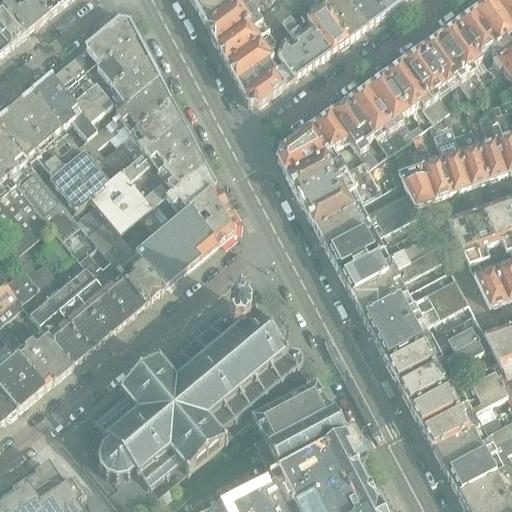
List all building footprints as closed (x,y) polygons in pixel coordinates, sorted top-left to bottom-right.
[(35,0),(17,0),(10,7),(17,15),(32,3),(35,0)] [(48,23),(75,0),(35,0),(32,3),(48,23)] [(187,0),(192,8),(204,0),(187,0)] [(204,31),(246,0),(204,0),(192,8),(204,31)] [(214,49),(280,0),(246,0),(204,31),(214,49)] [(224,68),(283,26),(289,22),(290,23),(298,17),(301,16),(289,0),(280,0),(214,49),(224,68)] [(350,46),(321,7),(315,0),(289,0),(301,16),(298,17),(309,32),(311,30),(333,59),(350,46)] [(327,0),(329,2),(321,7),(350,46),(368,33),(344,0),(327,0)] [(386,21),(370,0),(344,0),(368,33),(386,21)] [(404,8),(398,0),(370,0),(386,21),(404,8)] [(511,0),(498,0),(493,4),(511,33),(511,0)] [(48,23),(32,3),(17,15),(10,7),(3,13),(26,41),(48,23)] [(511,38),(511,33),(493,4),(492,5),(492,4),(474,17),(505,60),(511,55),(511,53),(505,44),(511,38)] [(26,41),(3,13),(0,14),(0,43),(10,55),(26,41)] [(505,60),(474,17),(456,30),(479,62),(488,55),(496,66),(505,60)] [(311,30),(309,32),(301,38),(290,23),(289,22),(283,26),(315,72),(333,59),(311,30)] [(315,72),(283,26),(224,68),(247,110),(247,111),(257,113),(315,72)] [(91,81),(136,44),(129,30),(129,29),(118,27),(118,28),(84,55),(87,60),(83,64),(86,67),(85,72),(84,73),(91,81)] [(481,65),(479,62),(456,30),(438,43),(477,97),(484,91),(471,72),(481,65)] [(0,43),(0,62),(10,55),(0,43)] [(477,97),(438,43),(420,56),(445,91),(455,84),(468,104),(477,97)] [(80,119),(147,64),(136,44),(91,81),(89,83),(96,91),(73,110),(80,119)] [(59,94),(84,73),(85,72),(86,67),(83,64),(87,60),(84,55),(51,83),(59,94)] [(508,85),(511,82),(511,55),(505,60),(496,66),(486,73),(492,82),(502,75),(508,85)] [(445,91),(420,56),(402,69),(441,123),(449,117),(435,98),(445,91)] [(121,116),(159,86),(147,64),(80,119),(96,138),(105,130),(108,128),(102,120),(115,109),(121,116)] [(441,123),(402,69),(384,81),(410,116),(419,110),(432,129),(441,123)] [(410,116),(384,81),(370,91),(408,145),(411,143),(419,138),(421,137),(416,131),(409,137),(399,123),(410,116)] [(511,105),(511,82),(508,85),(511,89),(511,88),(511,96),(499,101),(502,109),(511,105)] [(73,110),(59,94),(51,83),(31,100),(62,137),(64,135),(71,129),(86,146),(96,138),(80,119),(73,110)] [(129,139),(170,107),(159,86),(121,116),(115,122),(121,129),(111,137),(105,130),(96,138),(86,146),(78,152),(92,171),(102,163),(96,155),(123,132),(129,139)] [(408,145),(370,91),(366,94),(349,106),(373,142),(383,157),(386,161),(408,145)] [(108,191),(92,171),(78,152),(64,135),(62,137),(31,100),(13,114),(65,176),(55,184),(54,183),(49,187),(75,219),(89,207),(108,191)] [(511,105),(502,109),(505,117),(511,114),(511,105)] [(373,142),(349,106),(332,119),(350,146),(363,167),(368,174),(386,161),(383,157),(374,163),(364,149),(373,142)] [(140,162),(181,127),(170,107),(129,139),(130,140),(128,142),(135,150),(109,171),(102,163),(92,171),(108,191),(120,180),(135,167),(130,161),(135,156),(140,162)] [(65,176),(13,114),(0,125),(0,136),(26,166),(35,159),(54,183),(55,184),(65,176)] [(335,154),(350,146),(332,119),(331,120),(331,119),(280,156),(279,156),(277,166),(285,180),(335,154)] [(511,139),(503,142),(500,135),(509,131),(505,120),(488,126),(507,179),(511,177),(511,139)] [(507,179),(488,126),(486,121),(478,123),(487,148),(477,151),(489,186),(507,179)] [(172,197),(204,171),(181,127),(140,162),(135,167),(120,180),(134,196),(151,214),(167,200),(160,191),(164,188),(172,197)] [(471,192),(454,142),(453,142),(449,133),(449,132),(442,137),(451,161),(441,164),(453,198),(471,192)] [(71,221),(26,166),(0,136),(0,172),(50,234),(76,264),(79,267),(88,260),(90,259),(87,255),(94,249),(88,241),(71,221)] [(424,151),(419,138),(411,143),(417,156),(419,155),(424,151),(424,150),(424,151)] [(489,186),(477,151),(467,155),(461,139),(454,142),(471,192),(489,186)] [(320,186),(343,174),(345,177),(363,167),(350,146),(335,154),(285,180),(285,181),(296,203),(297,202),(301,210),(326,197),(320,186)] [(453,198),(441,164),(431,168),(428,159),(424,151),(419,155),(436,204),(453,198)] [(419,155),(417,156),(410,161),(414,173),(396,179),(407,198),(414,209),(415,211),(436,204),(419,155)] [(362,209),(356,198),(375,188),(367,174),(368,174),(363,167),(345,177),(343,174),(320,186),(326,197),(301,210),(302,212),(313,233),(360,210),(362,209)] [(153,243),(216,195),(204,171),(172,197),(172,198),(168,201),(167,200),(151,214),(134,196),(120,180),(108,191),(89,207),(106,227),(133,259),(135,261),(144,253),(129,235),(139,226),(153,243)] [(37,277),(21,258),(50,234),(0,172),(0,247),(23,276),(38,295),(57,280),(54,277),(52,278),(48,273),(46,274),(44,271),(37,277)] [(220,250),(232,240),(233,240),(235,229),(234,229),(227,216),(216,195),(153,243),(154,244),(144,253),(135,261),(164,297),(165,296),(219,251),(220,250)] [(371,232),(367,225),(374,221),(377,228),(414,209),(407,198),(365,221),(360,210),(313,233),(321,248),(325,256),(371,232)] [(511,203),(500,207),(511,242),(511,203)] [(511,254),(511,242),(500,207),(483,213),(495,249),(494,250),(497,259),(501,257),(501,258),(505,256),(505,257),(509,255),(511,254)] [(376,244),(420,220),(415,211),(414,209),(377,228),(381,236),(374,239),(371,232),(325,256),(337,278),(382,255),(376,244)] [(495,249),(483,213),(465,219),(482,265),(489,262),(497,259),(494,250),(495,249)] [(482,265),(465,219),(447,226),(463,260),(469,258),(472,269),(477,267),(482,265)] [(164,297),(135,261),(133,259),(106,227),(88,241),(94,249),(110,268),(146,312),(164,297)] [(401,273),(437,253),(431,241),(387,264),(382,255),(337,278),(349,300),(394,277),(401,273)] [(71,264),(55,244),(41,256),(58,275),(71,264)] [(401,289),(444,265),(437,253),(401,273),(405,280),(398,284),(394,277),(349,300),(354,309),(361,322),(406,299),(401,289)] [(511,304),(511,266),(505,269),(501,258),(501,257),(497,259),(489,262),(510,306),(511,304)] [(146,312),(110,268),(101,276),(88,260),(79,267),(128,326),(146,312)] [(489,262),(482,265),(477,267),(482,277),(473,280),(489,313),(510,306),(489,262)] [(128,326),(79,267),(76,264),(57,280),(65,290),(109,342),(128,326)] [(23,276),(5,291),(20,310),(38,295),(23,276)] [(109,342),(65,290),(57,280),(38,295),(46,305),(90,358),(109,342)] [(20,310),(5,291),(0,284),(0,342),(3,346),(11,340),(3,330),(23,314),(20,310)] [(418,320),(414,313),(420,309),(425,317),(461,297),(455,285),(415,306),(411,307),(406,299),(361,322),(369,336),(368,336),(373,344),(418,320)] [(46,305),(38,295),(20,310),(23,314),(47,342),(73,373),(90,358),(46,305)] [(425,335),(430,330),(468,310),(461,297),(425,317),(429,324),(423,328),(418,320),(373,344),(384,366),(430,342),(425,335)] [(88,423),(61,446),(115,511),(147,511),(224,449),(224,451),(226,449),(226,447),(253,424),(264,444),(254,449),(269,481),(347,440),(346,438),(345,438),(334,417),(334,416),(333,416),(332,417),(328,409),(317,389),(318,389),(317,388),(316,388),(315,388),(316,389),(310,392),(302,383),(303,382),(297,374),(301,370),(302,371),(303,370),(302,369),(302,363),(303,363),(303,361),(302,362),(298,357),(298,356),(297,355),(297,356),(290,356),(290,355),(289,355),(289,356),(286,359),(286,358),(285,359),(284,358),(281,355),(286,351),(287,351),(288,350),(287,349),(288,338),(288,337),(289,337),(288,335),(287,335),(280,326),(279,326),(280,325),(278,324),(278,325),(277,325),(266,324),(265,323),(264,323),(264,324),(259,328),(256,325),(257,324),(256,323),(257,323),(255,321),(254,322),(254,321),(252,322),(253,323),(250,326),(250,320),(244,313),(243,313),(236,312),(235,312),(228,318),(228,322),(227,323),(225,320),(224,321),(208,333),(209,334),(208,334),(210,337),(196,348),(194,346),(193,347),(193,346),(187,351),(177,359),(178,359),(177,360),(179,362),(174,366),(174,367),(169,361),(168,360),(168,359),(167,359),(167,360),(160,366),(158,364),(155,367),(156,368),(122,396),(121,395),(118,398),(118,399),(119,400),(116,403),(109,408),(100,416),(95,420),(90,424),(88,423)] [(443,364),(439,358),(449,352),(452,358),(484,342),(483,340),(478,330),(436,352),(433,346),(435,345),(432,341),(430,342),(384,366),(397,389),(443,364)] [(511,352),(505,333),(483,340),(484,342),(490,354),(502,376),(507,382),(509,384),(511,390),(511,352)] [(73,373),(47,342),(36,351),(32,346),(24,353),(27,356),(17,364),(43,396),(53,388),(53,389),(73,373)] [(455,387),(474,377),(468,366),(490,354),(484,342),(452,358),(443,364),(397,389),(407,409),(453,384),(455,387)] [(43,396),(17,364),(9,370),(6,367),(0,372),(0,397),(17,418),(37,402),(36,402),(43,396)] [(419,431),(490,394),(509,384),(507,382),(502,376),(495,380),(494,379),(460,397),(455,387),(453,384),(407,409),(419,431)] [(498,408),(490,394),(419,431),(432,454),(479,430),(503,419),(511,414),(511,401),(507,404),(507,403),(498,408)] [(0,432),(17,418),(0,397),(0,432)] [(444,477),(511,441),(511,426),(485,441),(479,430),(432,454),(432,455),(433,455),(444,477)] [(503,475),(497,465),(511,456),(511,441),(444,477),(456,499),(503,475)] [(351,448),(348,442),(275,478),(293,511),(295,511),(313,503),(317,511),(374,511),(375,511),(374,511),(373,511),(369,504),(370,503),(366,494),(365,494),(342,452),(351,448)] [(79,511),(86,507),(74,489),(65,495),(62,491),(50,473),(48,471),(34,480),(37,484),(23,493),(11,501),(14,505),(3,511),(79,511)] [(486,511),(511,498),(511,484),(509,486),(503,475),(456,499),(463,511),(486,511)] [(511,511),(511,498),(486,511),(511,511)]
